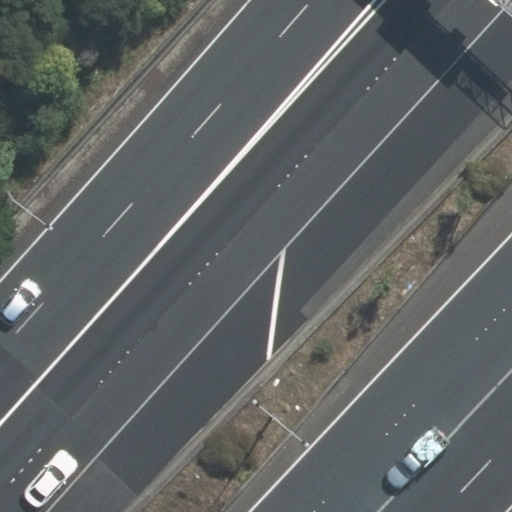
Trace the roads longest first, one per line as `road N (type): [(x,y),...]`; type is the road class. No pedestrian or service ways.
road 1 (motorway): [(0,491),(446,0)]
road 2 (motorway): [(0,433),(319,0)]
road 3 (motorway): [(511,305),(315,511)]
road 4 (motorway): [(511,365),(325,511)]
